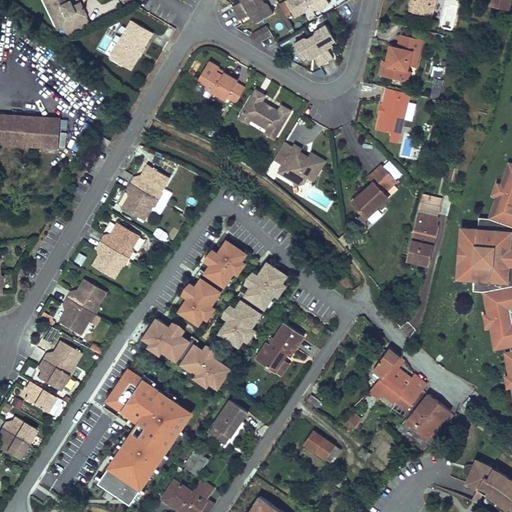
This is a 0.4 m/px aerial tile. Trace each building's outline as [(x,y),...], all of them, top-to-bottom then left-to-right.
[(64,27),(50,0),(46,0),(61,29),(64,27)] [(50,0),(64,27),(90,14),(83,0),(79,0),(76,2),(75,0),(50,0)] [(235,7),(242,22),(252,17),(258,20),(259,22),(276,14),(271,5),(269,6),(265,0),(244,0),(244,2),(235,7)] [(297,0),(290,4),(299,19),(307,14),(306,11),(314,7),(316,12),(323,8),(325,12),(332,7),(328,0),(297,0)] [(422,0),(419,16),(437,20),(440,0),(422,0)] [(511,0),(492,0),(492,3),(511,8),(511,0)] [(456,9),(444,9),(444,17),(456,17),(456,9)] [(136,19),(113,58),(133,70),(144,53),(140,51),(149,37),(152,39),(157,32),(136,19)] [(304,39),(295,44),(304,60),(310,56),(315,58),(320,68),(335,60),(330,49),(331,45),(336,42),(328,26),(320,31),(322,35),(307,43),(304,39)] [(144,53),(152,39),(149,37),(140,51),(144,53)] [(388,64),(384,77),(405,84),(409,71),(413,72),(414,68),(418,69),(425,43),(405,37),(401,51),(397,49),(392,65),(388,64)] [(211,64),(200,81),(210,87),(209,90),(227,102),(229,99),(239,105),(246,93),(236,86),(238,84),(219,73),(221,70),(211,64)] [(409,71),(405,84),(413,86),(416,73),(413,72),(409,71)] [(433,78),(432,95),(441,96),(442,79),(433,78)] [(210,87),(200,81),(198,84),(209,90),(210,87)] [(382,116),(379,131),(405,136),(413,94),(388,88),(386,98),(391,99),(387,117),(382,116)] [(257,91),(246,111),(255,117),(253,120),(270,130),(267,135),(276,141),(293,112),(284,106),(280,112),(263,102),(267,97),(257,91)] [(386,98),(382,116),(387,117),(391,99),(386,98)] [(255,117),(246,111),(241,120),(250,126),(253,120),(255,117)] [(0,114),(0,140),(22,142),(45,144),(46,129),(52,129),(53,121),(48,121),(48,118),(0,114)] [(104,137),(101,142),(108,145),(110,141),(104,137)] [(296,145),(279,172),(297,183),(303,181),(307,176),(311,178),(314,180),(326,162),(312,153),(307,161),(299,155),(302,149),(296,145)] [(134,192),(125,207),(146,219),(172,175),(151,162),(142,178),(138,175),(129,189),(134,192)] [(354,202),(368,217),(389,197),(386,193),(398,182),(383,166),(371,177),(375,183),(354,202)] [(448,193),(456,195),(462,170),(455,168),(448,193)] [(303,181),(297,183),(298,190),(305,188),(311,178),(307,176),(303,181)] [(511,176),(495,222),(480,222),(478,231),(464,230),(461,282),(475,283),(476,291),(486,291),(496,351),(511,348),(511,354),(508,355),(511,383),(511,176)] [(428,196),(424,210),(441,214),(445,200),(428,196)] [(422,214),(411,262),(432,267),(442,226),(440,226),(441,219),(422,214)] [(102,249),(94,263),(118,277),(143,234),(119,220),(111,234),(107,232),(99,247),(102,249)] [(158,227),(153,234),(165,242),(170,235),(158,227)] [(225,285),(230,278),(232,279),(236,273),(236,272),(235,271),(242,261),(247,254),(227,241),(219,254),(224,257),(216,268),(213,266),(207,273),(202,270),(197,276),(203,280),(197,288),(201,290),(193,302),(188,299),(180,311),(199,324),(211,307),(212,308),(213,307),(217,301),(215,300),(221,292),(222,293),(227,287),(225,285)] [(216,268),(224,257),(215,251),(207,262),(213,266),(216,268)] [(78,252),(74,261),(83,265),(87,256),(78,252)] [(239,275),(246,264),(242,261),(235,271),(236,272),(236,273),(239,275)] [(266,307),(271,300),(273,301),(277,294),(276,293),(283,282),(287,277),(267,263),(259,275),(264,279),(255,291),(252,289),(247,295),(242,292),(237,298),(243,302),(238,309),(237,310),(241,312),(233,323),(229,320),(220,332),(240,346),(244,339),(251,329),(253,330),(257,323),(256,322),(261,314),(263,315),(267,308),(266,307)] [(69,305),(61,319),(84,333),(109,290),(85,277),(77,291),(73,289),(65,303),(69,305)] [(280,296),(288,285),(283,282),(276,293),(277,294),(280,296)] [(193,302),(201,290),(192,284),(184,296),(193,302)] [(233,323),(241,312),(237,310),(238,309),(232,305),(224,318),(228,321),(229,320),(233,323)] [(208,320),(216,309),(213,307),(212,308),(211,307),(204,317),(208,320)] [(207,387),(210,382),(218,388),(231,368),(216,358),(213,362),(202,354),(204,351),(203,351),(196,346),(200,340),(193,336),(190,341),(182,336),(180,340),(168,332),(171,327),(159,319),(146,338),(152,343),(149,347),(160,355),(163,352),(168,356),(169,354),(177,360),(176,361),(183,366),(184,364),(191,370),(191,371),(196,375),(194,378),(207,387)] [(267,339),(255,357),(276,370),(284,358),(280,355),(284,348),(293,354),(302,340),(292,334),(296,328),(285,321),(271,342),(267,339)] [(182,336),(186,331),(174,323),(171,327),(168,332),(180,340),(182,336)] [(50,340),(55,328),(48,326),(44,338),(50,340)] [(306,335),(296,328),(292,334),(302,340),(306,335)] [(249,342),(256,332),(253,330),(251,329),(244,339),(249,342)] [(43,365),(38,374),(61,388),(82,350),(60,337),(51,352),(47,350),(40,363),(43,365)] [(90,350),(100,354),(103,347),(93,343),(90,350)] [(216,358),(219,354),(207,345),(203,351),(204,351),(202,354),(213,362),(216,358)] [(284,358),(276,370),(284,376),(297,357),(293,354),(284,348),(280,355),(284,358)] [(382,394),(396,404),(406,410),(428,383),(415,372),(412,375),(401,363),(404,359),(400,356),(389,348),(373,369),(381,374),(364,395),(375,403),(382,394)] [(191,409),(128,367),(105,402),(135,421),(97,479),(131,501),(191,409)] [(63,387),(71,392),(78,381),(70,376),(63,387)] [(30,388),(25,396),(47,409),(56,395),(30,380),(26,386),(30,388)] [(430,392),(407,421),(426,436),(449,408),(430,392)] [(311,395),(307,402),(317,407),(321,400),(311,395)] [(20,408),(23,400),(14,396),(11,404),(20,408)] [(249,410),(231,398),(214,424),(215,425),(230,435),(232,436),(249,410)] [(49,411),(52,414),(62,403),(58,399),(49,411)] [(0,432),(2,434),(0,438),(0,444),(20,456),(37,425),(15,413),(10,421),(6,419),(0,429),(0,432)] [(230,435),(215,425),(211,431),(226,441),(230,435)] [(311,429),(302,443),(328,458),(336,445),(311,429)] [(191,450),(184,461),(197,470),(205,459),(191,450)] [(477,456),(466,478),(480,486),(489,492),(501,501),(509,509),(511,511),(511,478),(508,475),(495,466),(477,456)] [(318,511),(255,473),(229,511),(318,511)] [(196,492),(205,478),(200,475),(191,488),(196,492)] [(176,478),(163,498),(181,510),(184,511),(196,511),(201,506),(207,511),(214,500),(208,496),(215,485),(205,478),(196,492),(191,488),(176,478)]
